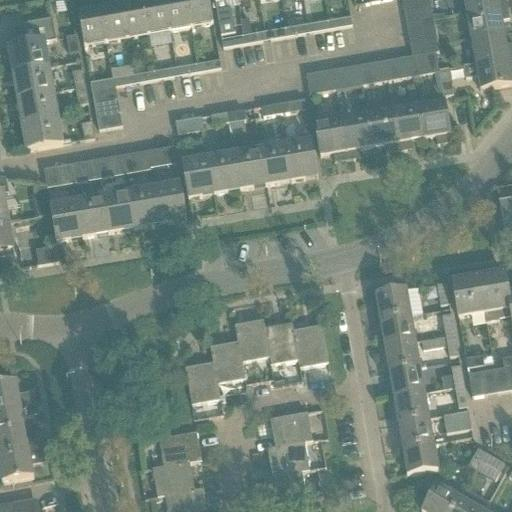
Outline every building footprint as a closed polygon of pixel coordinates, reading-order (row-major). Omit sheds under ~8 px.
[(168,36),(191,32),(185,0),(175,0),(162,2),(168,36)] [(185,0),(191,32),(213,28),(208,0),(185,0)] [(221,40),(234,37),(230,10),(227,10),(226,5),(237,3),(236,0),(214,0),(216,7),(221,40)] [(404,13),(429,8),(427,0),(409,0),(402,1),(404,13)] [(463,0),(466,16),(507,9),(505,0),(463,0)] [(149,39),(168,36),(162,2),(143,6),(149,39)] [(127,43),(149,39),(143,6),(121,10),(127,43)] [(406,24),(431,20),(429,8),(404,13),(406,24)] [(501,24),(509,23),(507,9),(466,16),(471,41),(503,36),(501,24)] [(106,47),(127,43),(121,10),(100,13),(106,47)] [(84,50),(106,47),(100,13),(78,17),(84,50)] [(408,36),(433,31),(431,20),(406,24),(408,36)] [(329,25),(330,33),(352,30),(351,21),(329,25)] [(249,22),(241,23),(244,40),(251,38),(249,22)] [(17,76),(49,71),(44,47),(56,45),(52,23),(19,28),(23,49),(9,51),(12,66),(16,65),(17,76)] [(313,37),(330,33),(329,25),(311,28),(313,37)] [(304,29),(286,32),(288,41),(305,38),(304,29)] [(410,48),(435,43),(433,31),(408,36),(410,48)] [(270,44),(288,41),(286,32),(269,35),(270,44)] [(511,47),(505,49),(503,36),(471,41),(475,67),(477,67),(511,60),(511,47)] [(244,40),(245,49),(263,45),(261,37),(251,38),(244,40)] [(69,58),(79,56),(76,40),(66,41),(69,58)] [(223,52),(245,49),(244,40),(222,44),(223,52)] [(434,56),(438,56),(435,43),(410,48),(413,60),(434,56)] [(438,77),(438,74),(434,56),(413,60),(413,61),(411,71),(413,81),(438,77)] [(511,75),(511,60),(477,67),(475,67),(463,69),(466,82),(478,80),(480,94),(511,88),(511,86),(510,76),(511,75)] [(200,68),(201,76),(221,73),(220,64),(200,68)] [(413,81),(411,71),(389,65),(386,76),(388,86),(413,81)] [(182,80),(201,76),(200,68),(180,71),(182,80)] [(388,86),(386,76),(363,69),(360,80),(362,90),(388,86)] [(22,102),(53,96),(49,71),(17,76),(13,77),(16,91),(20,90),(22,102)] [(442,101),(452,99),(447,72),(438,74),(438,77),(442,101)] [(172,73),(155,76),(157,84),(174,81),(172,73)] [(362,90),(360,80),(337,74),(334,85),(336,95),(362,90)] [(75,93),(85,91),(82,75),(73,77),(75,93)] [(157,84),(155,76),(138,79),(139,87),(152,85),(157,84)] [(336,95),(334,85),(312,78),(306,79),(310,99),(330,96),(336,95)] [(130,80),(113,83),(114,92),(116,91),(132,89),(130,80)] [(114,92),(113,83),(90,87),(92,96),(114,92)] [(78,110),(88,108),(85,91),(75,93),(78,110)] [(114,92),(92,96),(94,109),(118,105),(116,91),(114,92)] [(26,128),(58,122),(53,96),(22,102),(18,103),(20,117),(24,116),(26,128)] [(290,117),(306,114),(305,104),(288,107),(290,117)] [(120,118),(118,105),(94,109),(97,122),(120,118)] [(444,105),(418,109),(424,143),(436,140),(437,149),(451,147),(444,105)] [(280,119),(279,109),(262,112),(264,121),(280,119)] [(411,145),(424,143),(418,109),(392,114),(399,155),(413,153),(411,145)] [(386,158),(399,155),(392,114),(366,119),(372,151),(384,149),(386,158)] [(244,125),(246,124),(244,115),(226,118),(228,128),(230,127),(232,140),(246,137),(244,125)] [(123,131),(120,118),(97,122),(99,135),(123,131)] [(213,130),(228,128),(226,118),(211,120),(213,130)] [(360,153),(372,151),(366,119),(340,123),(348,164),(361,162),(360,153)] [(58,122),(26,128),(22,128),(25,142),(29,142),(31,153),(27,154),(27,155),(62,149),(59,129),(58,122)] [(176,126),(178,139),(204,135),(202,122),(176,126)] [(348,164),(340,123),(315,128),(320,161),(322,161),(322,160),(333,158),(334,166),(348,164)] [(84,145),(94,143),(91,126),(82,128),(84,145)] [(312,146),(310,138),(295,141),(296,148),(285,150),(290,182),(291,186),(305,183),(305,179),(316,177),(317,181),(318,181),(312,146)] [(279,184),(290,182),(285,150),(259,155),(264,186),(265,190),(280,188),(279,184)] [(150,172),(176,168),(173,151),(154,154),(149,166),(150,172)] [(253,188),(264,186),(259,155),(233,159),(239,190),(240,194),(254,192),(253,188)] [(150,172),(149,166),(128,159),(123,171),(125,180),(151,176),(150,172)] [(227,192),(239,190),(233,159),(208,163),(214,195),(214,199),(228,196),(227,192)] [(125,180),(123,171),(102,163),(98,175),(99,184),(125,180)] [(202,197),(214,195),(208,163),(182,168),(188,203),(203,201),(202,197)] [(99,184),(98,175),(77,168),(72,179),(73,188),(99,184)] [(73,188),(72,179),(52,172),(44,174),(47,192),(67,189),(73,188)] [(9,198),(6,183),(0,181),(0,228),(8,228),(3,199),(9,198)] [(115,200),(102,202),(107,234),(108,237),(122,235),(121,231),(133,229),(129,208),(128,198),(126,189),(113,191),(115,200)] [(185,224),(186,224),(180,189),(153,194),(159,225),(159,229),(173,226),(173,222),(184,220),(185,224)] [(147,227),(159,225),(153,194),(128,198),(129,208),(133,229),(133,233),(148,231),(147,227)] [(96,236),(107,234),(102,202),(77,207),(82,238),(82,242),(96,239),(96,236)] [(511,242),(511,202),(499,205),(506,243),(511,242)] [(70,240),(82,238),(77,207),(51,211),(52,219),(57,246),(71,244),(70,240)] [(50,209),(35,212),(37,222),(52,219),(51,211),(50,209)] [(0,262),(14,260),(8,228),(0,228),(0,262)] [(36,254),(39,270),(47,269),(60,266),(58,253),(57,250),(36,254)] [(480,281),(488,326),(498,324),(498,323),(511,320),(511,317),(509,303),(505,277),(480,281)] [(486,327),(488,326),(480,281),(452,286),(456,306),(458,321),(484,316),(486,327)] [(439,310),(449,308),(446,288),(435,289),(439,310)] [(380,325),(411,320),(406,294),(375,300),(380,325)] [(445,341),(455,339),(451,319),(441,321),(445,340),(445,341)] [(384,352),(415,346),(411,320),(380,325),(384,352)] [(244,385),(245,384),(246,384),(243,368),(269,363),(270,371),(271,370),(263,325),(235,330),(238,347),(237,347),(244,385)] [(263,325),(271,370),(298,365),(291,328),(265,333),(264,325),(263,325)] [(291,328),(298,365),(300,373),(328,368),(329,368),(322,331),(294,335),(293,327),(291,328)] [(449,361),(458,360),(455,339),(445,341),(445,340),(421,344),(423,354),(447,350),(449,361)] [(389,377),(420,372),(415,346),(384,352),(389,377)] [(237,347),(211,351),(218,389),(244,385),(237,347)] [(192,410),(220,405),(218,389),(211,351),(210,352),(213,367),(185,373),(192,410)] [(485,359),(466,362),(468,372),(487,369),(486,368),(492,367),(491,359),(485,360),(485,359)] [(451,372),(455,392),(463,390),(460,371),(451,372)] [(511,392),(508,371),(495,373),(499,397),(511,395),(511,392)] [(393,402),(424,397),(420,372),(389,377),(393,402)] [(495,373),(482,375),(486,399),(499,397),(495,373)] [(468,377),(469,382),(472,402),(486,399),(482,375),(468,377)] [(283,380),(273,382),(274,390),(284,388),(283,380)] [(0,388),(0,414),(32,408),(30,396),(19,398),(16,385),(0,388)] [(464,392),(463,390),(455,392),(459,413),(468,412),(464,392)] [(398,428),(428,423),(424,397),(393,402),(398,428)] [(32,408),(0,414),(0,438),(25,434),(23,422),(35,420),(32,408)] [(194,415),(195,422),(196,424),(204,422),(202,414),(194,415)] [(446,438),(471,433),(467,416),(443,420),(446,438)] [(267,453),(267,454),(313,446),(308,417),(270,424),(275,452),(267,453)] [(402,454),(433,449),(428,423),(398,428),(402,454)] [(0,438),(0,463),(41,455),(39,444),(27,446),(25,434),(0,438)] [(197,437),(159,443),(164,471),(152,473),(153,474),(190,468),(202,466),(197,437)] [(264,484),(302,478),(302,477),(310,475),(305,448),(313,447),(313,446),(267,454),(272,481),(264,482),(264,484)] [(407,480),(437,475),(433,449),(402,454),(407,480)] [(478,454),(473,461),(468,470),(495,485),(504,469),(478,454)] [(41,455),(0,463),(0,473),(2,487),(2,488),(34,482),(31,469),(43,467),(41,455)] [(194,495),(190,468),(153,474),(157,501),(194,495)] [(302,478),(264,484),(269,511),(307,505),(302,478)] [(424,511),(455,511),(460,503),(455,500),(437,491),(424,511)] [(165,501),(167,511),(205,511),(202,493),(194,495),(157,501),(157,503),(165,501)] [(38,511),(32,503),(20,511),(38,511)] [(475,511),(460,503),(455,511),(475,511)]
